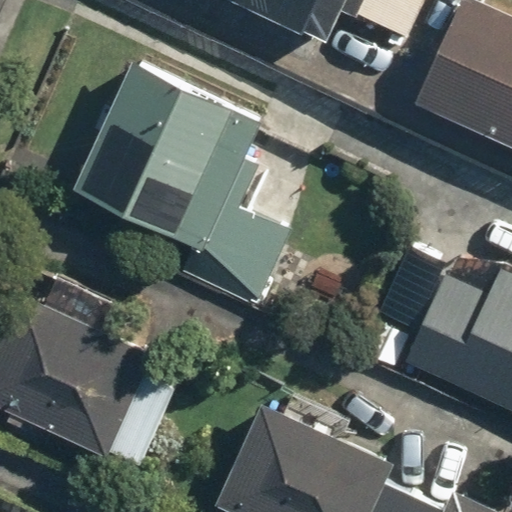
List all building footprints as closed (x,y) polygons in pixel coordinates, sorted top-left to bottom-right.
[(421,0),(267,0),(333,33),(349,0),(357,0),(409,26),(421,0)] [(511,9),(493,0),(461,0),(416,93),(511,139),(511,9)] [(275,105),(137,44),(79,177),(199,230),(180,275),(261,311),(303,216),(254,195),(273,150),(258,144),(275,105)] [(511,399),(511,263),(463,240),(457,254),(420,236),(373,331),(511,399)] [(28,282),(0,347),(0,399),(146,463),(167,414),(133,399),(159,338),(28,282)] [(247,511),(376,511),(397,469),(400,462),(263,398),(216,497),(247,511)] [(397,469),(376,511),(511,511),(511,480),(504,498),(462,479),(454,496),(397,469)]
